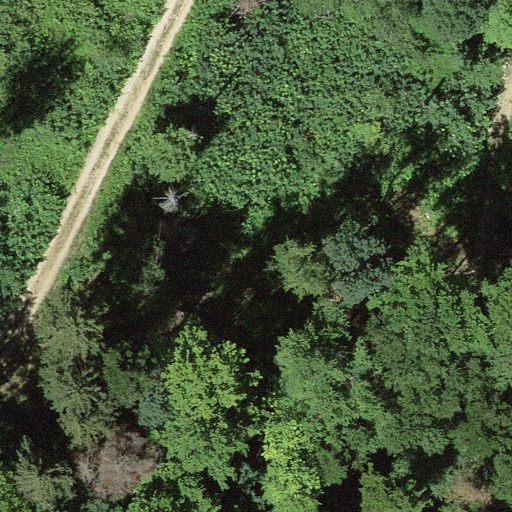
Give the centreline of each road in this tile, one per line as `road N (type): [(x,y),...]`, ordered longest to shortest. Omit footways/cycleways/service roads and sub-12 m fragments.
road 1 (track): [(511,28),(417,511)]
road 2 (track): [(0,345),(223,0)]
